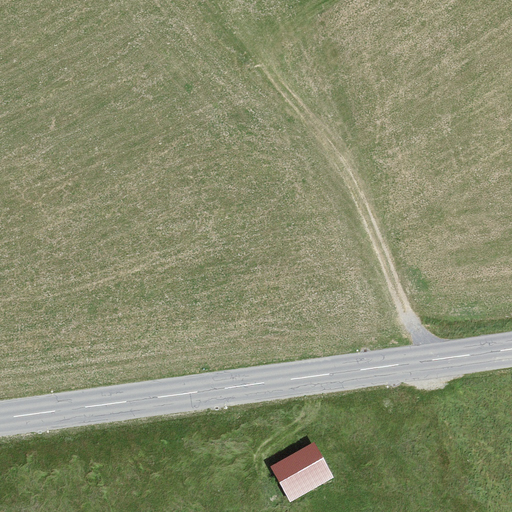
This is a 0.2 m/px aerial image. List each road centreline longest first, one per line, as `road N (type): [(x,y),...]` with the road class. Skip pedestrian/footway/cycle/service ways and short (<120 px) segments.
road 1 (secondary): [(0,418),(511,349)]
road 2 (track): [(261,65),(354,182),(431,360)]
